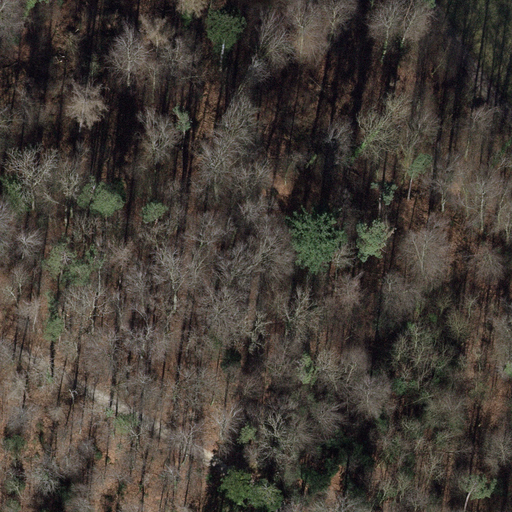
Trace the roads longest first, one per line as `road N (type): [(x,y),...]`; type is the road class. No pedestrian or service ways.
road 1 (track): [(292,511),(0,340)]
road 2 (track): [(429,0),(470,73),(511,118)]
